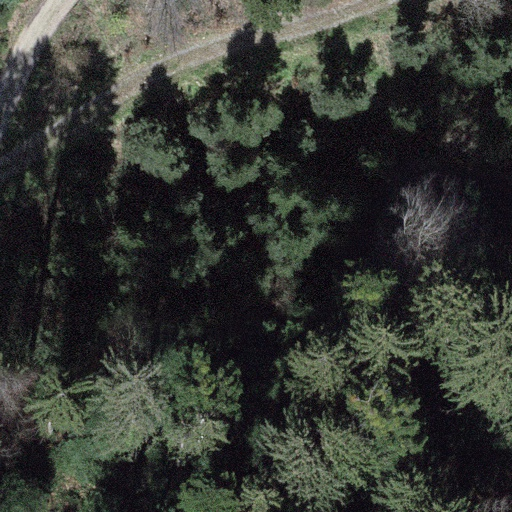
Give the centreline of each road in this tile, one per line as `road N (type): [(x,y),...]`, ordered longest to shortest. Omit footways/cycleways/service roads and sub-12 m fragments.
road 1 (track): [(0,162),(193,51),(365,0)]
road 2 (track): [(0,132),(64,0)]
